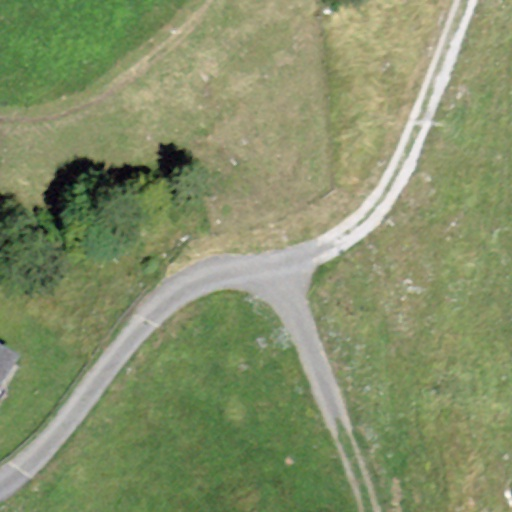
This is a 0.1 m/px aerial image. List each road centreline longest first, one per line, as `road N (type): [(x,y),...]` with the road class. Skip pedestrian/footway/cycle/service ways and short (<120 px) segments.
road 1 (track): [(283,264),(187,284),(112,361),(43,454),(0,484)]
road 2 (track): [(473,0),(376,221),(283,264)]
road 3 (track): [(283,264),(369,511)]
